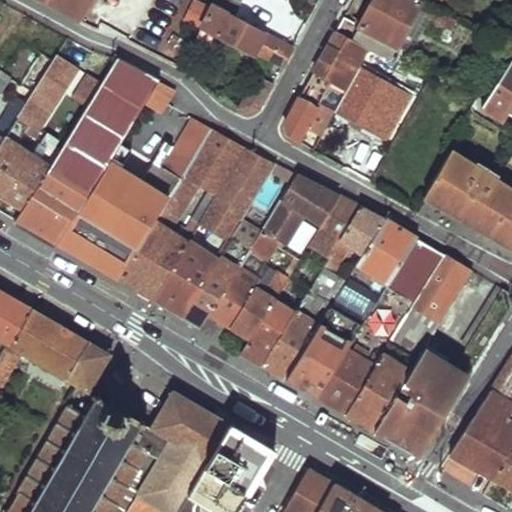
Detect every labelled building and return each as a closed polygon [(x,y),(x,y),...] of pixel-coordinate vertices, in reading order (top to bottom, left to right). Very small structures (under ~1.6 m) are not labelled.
[(42,0),(81,21),(94,0),(42,0)] [(213,0),(212,3),(228,12),(234,15),(241,0),(213,0)] [(342,19),(334,33),(367,50),(388,62),(390,58),(397,62),(400,57),(392,52),(412,15),(425,21),(422,28),(439,38),(437,42),(442,44),(455,21),(419,1),(418,4),(411,0),(371,0),(357,26),(342,19)] [(212,3),(196,42),(209,49),(216,35),(253,54),(254,51),(281,66),(292,46),(280,40),(278,43),(226,14),(228,12),(212,3)] [(334,33),(313,73),(330,83),(339,87),(345,91),(367,50),(334,33)] [(31,91),(46,64),(25,53),(11,80),(31,91)] [(2,141),(0,142),(0,197),(21,210),(51,161),(21,142),(27,133),(34,137),(77,69),(56,56),(25,104),(12,123),(2,141)] [(21,210),(15,220),(37,233),(56,244),(120,140),(144,102),(159,78),(156,80),(116,56),(99,83),(84,108),(51,161),(21,210)] [(511,65),(483,112),(503,125),(508,117),(511,119),(511,65)] [(0,91),(1,92),(10,78),(0,71),(0,91)] [(313,73),(310,79),(327,89),(330,83),(313,73)] [(359,73),(335,117),(383,143),(407,100),(359,73)] [(87,75),(71,100),(84,108),(99,83),(87,75)] [(254,76),(238,108),(246,112),(258,107),(270,85),(254,76)] [(178,90),(159,78),(144,102),(163,114),(178,90)] [(453,80),(448,89),(474,103),(479,94),(453,80)] [(330,83),(327,89),(335,94),(339,87),(330,83)] [(320,103),(324,96),(306,86),(283,128),(285,136),(312,152),(334,110),(320,103)] [(335,94),(333,100),(338,103),(345,91),(339,87),(335,94)] [(448,89),(444,96),(470,110),(474,103),(448,89)] [(25,104),(16,97),(3,117),(12,123),(25,104)] [(120,140),(56,244),(91,266),(117,281),(210,130),(193,119),(163,167),(154,162),(145,177),(124,165),(134,148),(120,140)] [(152,302),(187,243),(200,222),(245,147),(210,130),(117,281),(133,291),(152,302)] [(245,147),(200,222),(213,230),(204,245),(219,254),(274,163),(245,147)] [(450,153),(426,195),(511,250),(511,157),(500,176),(478,163),(475,168),(450,153)] [(215,260),(179,319),(188,324),(198,330),(294,173),(274,163),(219,254),(215,260)] [(294,173),(198,330),(214,339),(225,322),(249,337),(271,300),(285,277),(274,270),(260,293),(240,280),(267,237),(282,247),(305,212),(321,221),(336,195),(294,173)] [(321,221),(309,240),(313,242),(318,232),(336,243),(358,207),(336,195),(321,221)] [(336,243),(330,253),(338,259),(346,245),(360,253),(381,219),(358,207),(336,243)] [(360,253),(352,266),(387,286),(417,240),(381,219),(360,253)] [(362,323),(314,397),(330,407),(346,416),(445,256),(417,240),(387,286),(362,323)] [(187,243),(152,302),(168,312),(179,319),(215,260),(187,243)] [(445,256),(346,416),(359,424),(372,432),(424,349),(472,272),(445,256)] [(332,267),(324,262),(321,267),(330,271),(332,267)] [(306,293),(261,367),(273,373),(283,379),(316,326),(301,317),(315,295),(329,303),(332,298),(344,280),(330,271),(321,267),(306,293)] [(0,337),(12,344),(32,307),(15,297),(0,288),(0,337)] [(249,337),(239,353),(248,359),(261,367),(306,293),(299,289),(286,308),(271,300),(249,337)] [(465,349),(457,370),(458,372),(467,377),(507,313),(503,290),(501,290),(465,349)] [(316,326),(283,379),(300,389),(314,397),(362,323),(335,307),(339,302),(332,298),(329,303),(316,326)] [(74,332),(32,307),(12,344),(2,364),(0,367),(0,400),(6,391),(3,389),(23,351),(88,391),(111,353),(74,332)] [(457,370),(424,349),(372,432),(400,449),(405,452),(422,449),(461,386),(458,372),(457,370)] [(511,357),(448,456),(468,469),(490,481),(511,445),(511,416),(503,411),(511,400),(511,357)] [(175,511),(185,496),(228,423),(174,389),(152,427),(156,429),(111,506),(122,511),(175,511)] [(156,429),(152,427),(126,412),(98,395),(87,414),(68,403),(4,511),(107,511),(111,506),(156,429)] [(255,439),(228,423),(185,496),(213,511),(236,511),(272,449),(255,439)] [(511,445),(490,481),(511,494),(511,445)] [(283,511),(317,511),(334,483),(326,478),(313,470),(304,473),(283,511)] [(383,511),(368,502),(334,483),(317,511),(383,511)]
